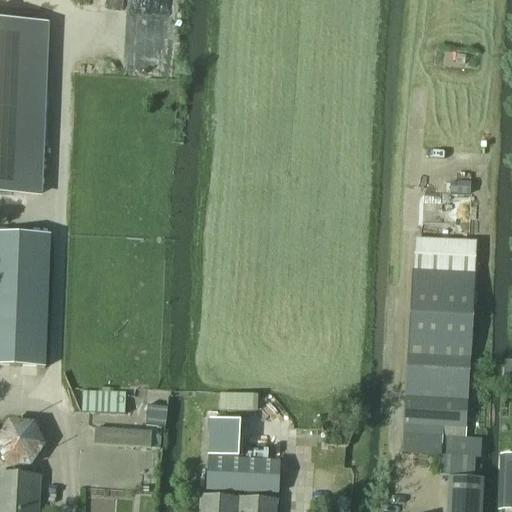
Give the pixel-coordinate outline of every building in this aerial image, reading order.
[(0,23),(0,198),(38,201),(45,25),(0,23)] [(477,134),(477,133),(477,129),(475,125),(473,121),(471,118),(464,113),(459,111),(454,111),(446,112),(439,116),(435,121),(433,124),(432,129),(431,133),(431,137),(433,142),(437,149),(440,152),(444,154),(449,156),(452,156),(457,156),(462,155),(469,151),(473,147),(475,143),(476,139),(477,134)] [(0,367),(45,369),(50,238),(0,235),(0,367)] [(403,436),(401,456),(441,458),(440,477),(449,477),(448,481),(447,481),(445,511),(478,511),(481,483),(480,483),(481,466),(475,466),(475,459),(479,460),(480,441),(464,440),(465,428),(474,275),(474,269),(476,242),(414,240),(412,267),(412,272),(403,425),(403,436)] [(125,402),(125,398),(125,394),(108,393),(108,390),(98,389),(98,393),(81,393),(80,415),(124,416),(124,412),(130,412),(130,402),(125,402)] [(94,429),(93,447),(160,450),(162,427),(158,427),(160,408),(146,406),(144,427),(156,428),(156,433),(94,429)] [(324,448),(348,449),(353,434),(356,426),(339,414),(319,427),(320,431),(324,448)] [(208,423),(206,458),(238,460),(238,456),(240,424),(240,422),(230,422),(208,421),(208,423)] [(34,469),(32,467),(44,447),(33,425),(9,424),(0,438),(0,452),(7,467),(13,467),(12,477),(20,477),(34,478),(34,469)] [(511,511),(511,456),(499,456),(497,511),(511,511)] [(207,460),(205,492),(277,495),(278,463),(207,460)] [(0,511),(37,511),(39,478),(34,478),(20,477),(12,477),(0,475),(0,511)] [(275,511),(276,502),(200,498),(199,511),(275,511)]
